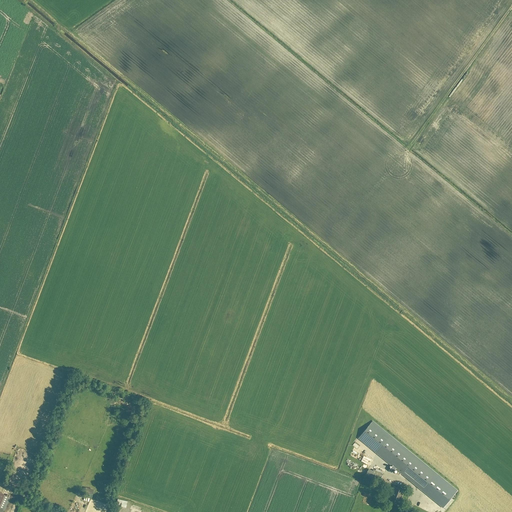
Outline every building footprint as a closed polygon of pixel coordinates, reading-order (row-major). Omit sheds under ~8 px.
[(371,423),(358,439),(421,491),(435,475),(371,423)] [(379,483),(384,474),(374,470),(370,478),(379,483)] [(430,495),(444,507),(454,496),(440,483),(430,495)] [(399,505),(404,491),(395,488),(390,501),(399,505)] [(0,511),(4,511),(10,498),(0,493),(0,511)] [(127,502),(118,500),(117,506),(125,508),(127,502)]
